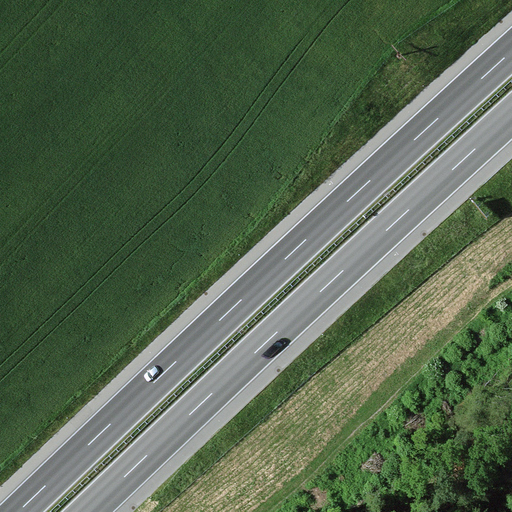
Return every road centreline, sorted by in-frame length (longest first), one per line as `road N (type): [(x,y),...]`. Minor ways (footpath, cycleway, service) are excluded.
road 1 (motorway): [(511,51),(17,511)]
road 2 (motorway): [(87,511),(511,115)]
